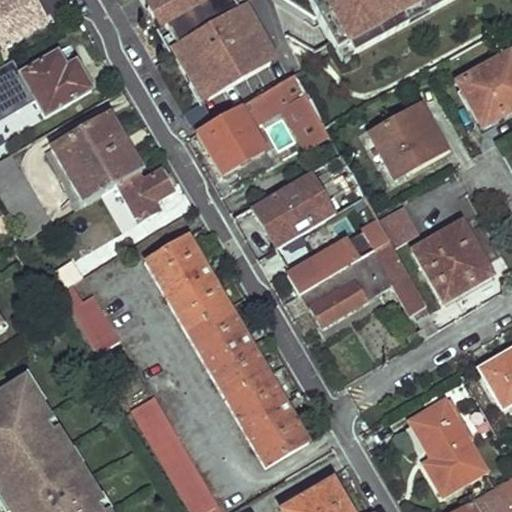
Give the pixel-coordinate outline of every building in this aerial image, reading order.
[(0,0),(0,45),(3,51),(45,27),(29,0),(0,0)] [(136,0),(156,30),(198,5),(195,0),(136,0)] [(320,0),(308,0),(315,13),(325,8),(320,0)] [(341,35),(387,9),(407,45),(424,74),(427,72),(511,25),(511,0),(320,0),(325,8),(341,35)] [(384,95),(424,74),(407,45),(368,67),(384,95)] [(0,116),(32,98),(45,119),(91,92),(72,60),(66,63),(60,53),(19,76),(0,87),(0,116)] [(457,84),(482,128),(511,112),(511,55),(511,54),(457,84)] [(368,67),(344,81),(359,109),(384,95),(368,67)] [(304,95),(323,129),(359,109),(344,81),(340,74),(304,95)] [(247,103),(258,123),(280,109),(293,75),(247,103)] [(280,109),(303,149),(326,134),(323,129),(304,95),(293,75),(280,109)] [(195,134),(221,178),(264,154),(238,108),(195,134)] [(368,136),(393,180),(441,153),(416,109),(368,136)] [(65,173),(84,207),(101,197),(137,177),(141,174),(128,152),(125,146),(121,140),(108,117),(51,150),(65,173)] [(335,149),(326,134),(303,149),(312,163),(335,149)] [(65,173),(51,150),(43,155),(76,211),(84,207),(65,173)] [(362,199),(338,156),(251,208),(275,250),(300,235),(306,246),(328,233),(321,223),(346,209),(360,233),(285,276),(297,296),(300,294),(387,243),(376,223),(371,215),(362,199)] [(50,227),(9,157),(0,162),(0,198),(19,231),(14,234),(19,244),(50,227)] [(128,208),(138,225),(158,214),(153,204),(171,194),(159,174),(140,185),(137,177),(101,197),(112,216),(128,208)] [(387,243),(391,251),(417,237),(401,209),(376,223),(387,243)] [(412,252),(442,304),(490,277),(460,225),(412,252)] [(15,241),(8,229),(3,232),(10,244),(15,241)] [(144,261),(204,364),(245,338),(186,237),(144,261)] [(418,344),(437,333),(424,310),(391,251),(387,243),(300,294),(320,328),(389,285),(408,319),(412,317),(421,332),(402,343),(406,351),(418,344)] [(60,293),(97,355),(119,341),(92,297),(81,304),(72,286),(60,293)] [(204,364),(264,468),(307,443),(245,338),(204,364)] [(511,351),(478,371),(502,413),(511,406),(511,351)] [(14,384),(21,380),(33,401),(42,396),(26,371),(12,380),(14,384)] [(0,494),(4,492),(9,500),(5,503),(10,511),(98,511),(95,508),(100,504),(96,497),(77,467),(74,460),(68,463),(63,455),(67,452),(58,438),(53,430),(49,433),(45,426),(47,424),(33,401),(21,380),(14,384),(0,393),(0,399),(1,402),(0,403),(0,494)] [(130,412),(189,511),(219,511),(152,398),(130,412)] [(412,424),(433,462),(424,467),(443,498),(484,474),(444,403),(412,424)] [(45,426),(49,433),(53,430),(58,438),(62,435),(53,421),(47,424),(45,426)] [(63,455),(68,463),(74,460),(77,467),(82,465),(72,449),(71,450),(67,452),(63,455)] [(511,511),(511,477),(470,503),(471,506),(461,511),(511,511)] [(330,484),(318,491),(321,497),(333,490),(330,484)] [(321,497),(318,491),(281,511),(346,511),(333,490),(321,497)] [(10,511),(5,503),(9,500),(4,492),(0,494),(0,506),(3,511),(10,511)] [(95,508),(98,511),(106,511),(110,510),(100,494),(96,497),(100,504),(95,508)]
